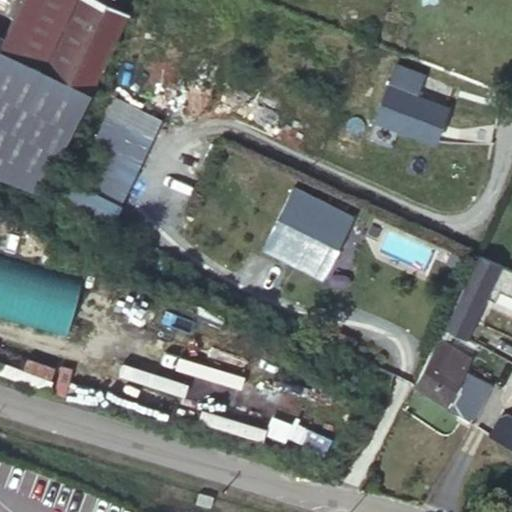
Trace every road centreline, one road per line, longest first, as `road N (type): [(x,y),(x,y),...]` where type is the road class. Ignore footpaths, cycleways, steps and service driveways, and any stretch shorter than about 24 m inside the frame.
road 1 (unknown): [(344,507),(403,373),(191,252),(165,214),(169,153)]
road 2 (residential): [(0,406),(359,511)]
